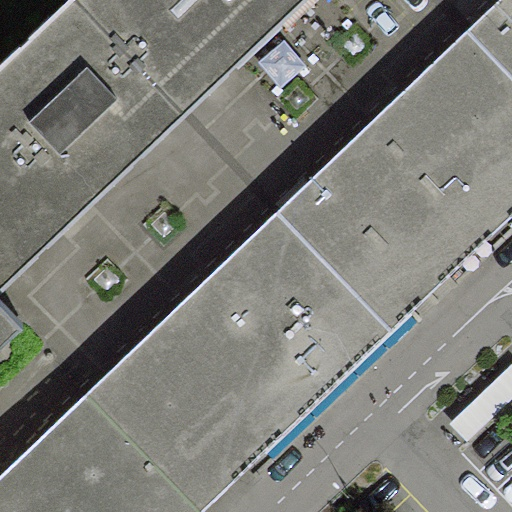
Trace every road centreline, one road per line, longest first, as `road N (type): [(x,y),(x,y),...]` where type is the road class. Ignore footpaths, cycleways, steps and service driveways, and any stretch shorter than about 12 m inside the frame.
road 1 (residential): [(0,418),(438,0)]
road 2 (residential): [(511,285),(285,511)]
